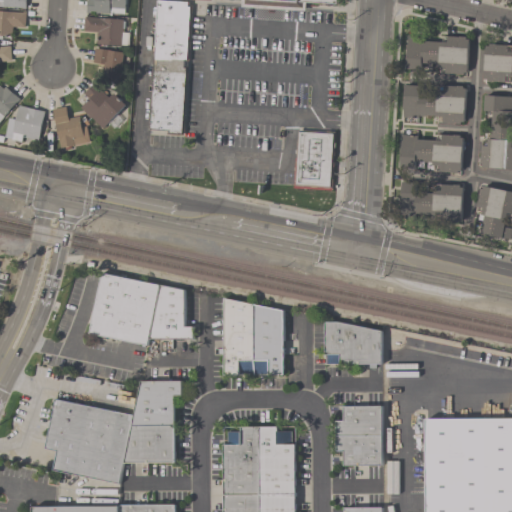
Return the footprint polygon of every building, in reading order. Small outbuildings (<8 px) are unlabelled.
[(26,0),(0,0),(0,7),(26,8),(26,0)] [(125,0),(86,0),(86,14),(125,16),(125,0)] [(157,0),(149,128),(169,130),(169,132),(182,134),(189,8),(187,7),(187,2),(157,0)] [(242,0),(242,7),(305,11),(305,3),(336,4),(336,0),(242,0)] [(0,36),(13,37),(13,28),(25,28),(25,12),(0,11),(0,36)] [(122,20),(84,21),(85,34),(98,33),(98,47),(123,47),(122,20)] [(470,39),(407,37),(406,69),(437,71),(437,74),(468,75),(470,39)] [(511,77),(505,77),(505,83),(486,82),(487,80),(483,79),(485,46),(488,46),(489,44),(507,46),(507,52),(511,52),(511,77)] [(0,63),(11,63),(11,48),(0,48),(0,63)] [(104,65),(103,79),(122,80),(123,53),(94,52),(94,65),(104,65)] [(124,108),(97,81),(82,95),(89,102),(82,109),(102,130),(124,108)] [(0,126),(2,128),(18,94),(0,85),(0,126)] [(465,90),(422,89),(422,86),(404,86),(404,121),(465,122),(465,90)] [(511,170),(482,169),(482,165),(480,165),(480,158),(481,158),(481,146),(488,146),(488,140),(490,140),(492,112),(482,111),(483,96),(511,96),(511,134),(511,148),(511,170)] [(45,113),(20,106),(16,119),(10,117),(5,137),(36,145),(45,113)] [(88,146),(85,116),(68,118),(67,108),(50,110),(54,142),(59,141),(60,149),(88,146)] [(300,131),(298,147),(316,149),(317,132),(300,131)] [(333,134),(317,132),(316,149),(332,150),(333,134)] [(462,172),(464,138),(402,135),(400,168),(462,172)] [(298,147),(297,161),(331,164),(332,150),(298,147)] [(296,185),(330,188),(331,164),(297,161),(296,185)] [(461,219),(463,186),(436,185),(435,194),(419,193),(420,184),(401,183),(400,216),(461,219)] [(511,229),(510,240),(501,238),(501,240),(480,235),(484,217),(481,216),(482,209),(476,208),(479,196),(478,196),(479,189),(482,190),(482,187),(511,193),(511,215),(506,215),(504,227),(511,229)] [(188,290),(101,273),(89,335),(148,346),(150,336),(191,344),(194,328),(182,326),(188,290)] [(223,377),(283,376),(283,305),(223,305),(223,377)] [(325,365),(381,366),(381,326),(325,326),(325,365)] [(54,400),(45,449),(56,451),(52,471),(120,483),(124,459),(168,467),(180,398),(182,386),(141,379),(134,415),(54,400)] [(382,407),(342,407),(342,421),(335,421),(335,454),(342,454),(342,467),(381,468),(382,407)] [(427,511),(427,416),(511,415),(511,511),(427,511)] [(294,511),(294,430),(224,430),(224,511),(294,511)]
